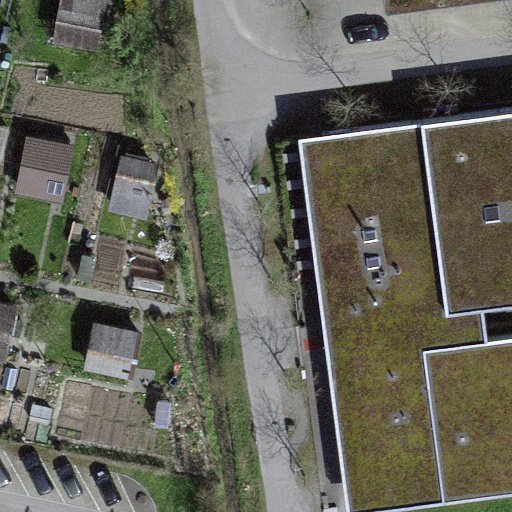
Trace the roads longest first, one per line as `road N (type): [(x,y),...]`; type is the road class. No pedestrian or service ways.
road 1 (track): [(291,511),(235,82)]
road 2 (track): [(339,65),(235,82),(223,0)]
